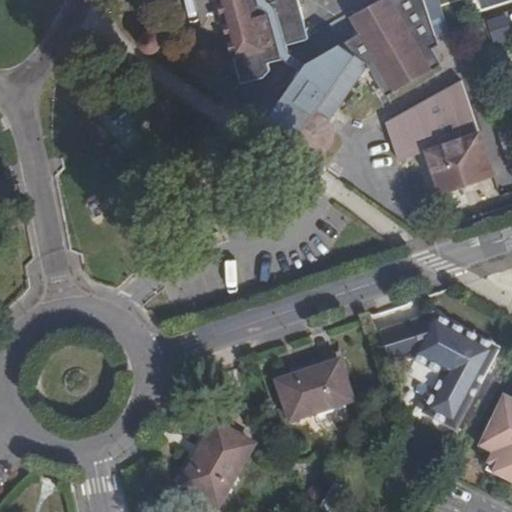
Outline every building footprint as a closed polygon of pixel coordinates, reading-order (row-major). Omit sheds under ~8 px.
[(221,0),(244,83),(265,77),(271,65),(270,59),(280,56),(286,55),(311,74),(313,70),(316,66),(292,48),(292,39),(318,35),(308,0),(221,0)] [(396,98),(451,65),(442,49),(449,45),(442,33),(434,11),(430,0),(395,0),(360,19),(370,36),(342,52),(316,66),(313,70),(311,74),(274,123),(302,142),(316,152),(323,153),(334,150),(340,143),(343,137),(342,132),(340,123),(335,119),(337,116),(371,72),(377,65),(396,98)] [(440,0),(430,0),(434,11),(443,9),(440,0)] [(511,1),(511,0),(486,0),(489,9),(511,1)] [(511,13),(511,12),(491,17),(498,42),(511,38),(511,13)] [(167,46),(167,44),(167,42),(167,39),(166,36),(165,34),(163,33),(160,30),(157,30),(155,29),(151,30),(148,31),(145,34),(143,37),(142,41),(143,45),(144,48),(146,51),(150,53),(153,54),(157,54),(161,53),(163,52),(164,50),(166,48),(167,46)] [(499,173),(469,79),(392,119),(404,157),(433,148),(446,190),(499,173)] [(511,160),(511,110),(497,115),(511,160)] [(502,347),(436,314),(386,330),(397,361),(417,356),(452,375),(432,413),(464,427),(502,347)] [(354,397),(342,358),(281,377),(293,416),(354,397)] [(511,399),(489,449),(503,456),(494,473),(511,481),(511,399)] [(206,453),(224,421),(217,417),(199,449),(206,453)] [(206,453),(243,476),(263,441),(224,421),(206,453)] [(182,478),(190,482),(206,453),(199,449),(182,478)] [(228,503),(243,476),(206,453),(190,482),(228,503)]
